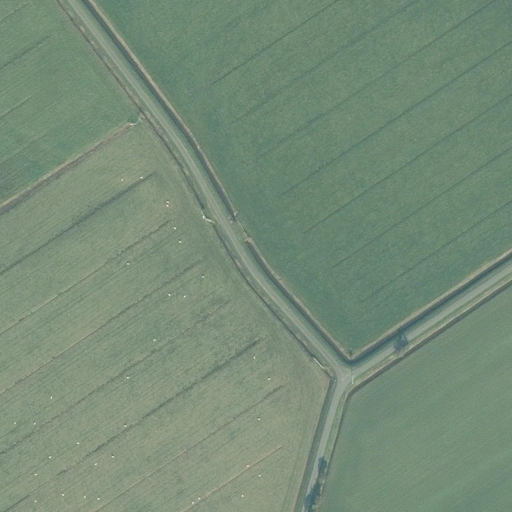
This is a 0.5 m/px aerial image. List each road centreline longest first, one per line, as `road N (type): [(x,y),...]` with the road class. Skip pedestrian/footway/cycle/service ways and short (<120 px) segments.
road 1 (unclassified): [(347,380),(261,286),(178,145),(71,0)]
road 2 (unclassified): [(347,380),(511,268)]
road 3 (unclassified): [(305,511),(347,380)]
